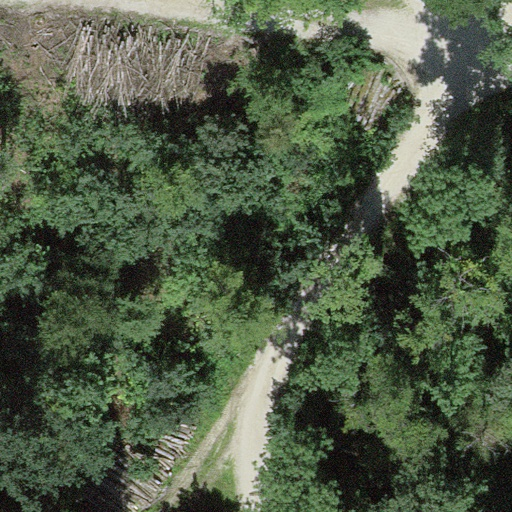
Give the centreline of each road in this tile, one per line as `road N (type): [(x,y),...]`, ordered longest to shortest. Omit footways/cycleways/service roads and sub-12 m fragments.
road 1 (track): [(482,60),(329,272),(252,415),(252,511)]
road 2 (track): [(201,0),(370,29),(482,60)]
